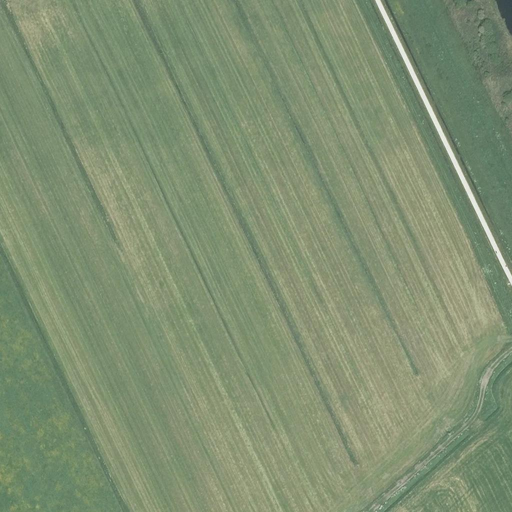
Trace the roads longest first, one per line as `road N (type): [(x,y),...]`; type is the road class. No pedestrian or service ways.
road 1 (track): [(511,212),(408,0)]
road 2 (track): [(511,350),(488,369),(473,416),(368,511)]
